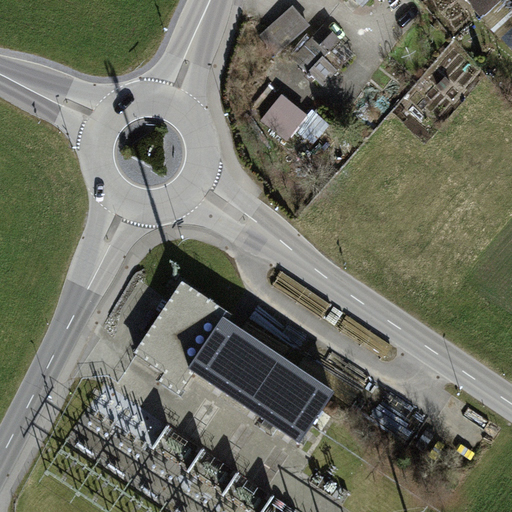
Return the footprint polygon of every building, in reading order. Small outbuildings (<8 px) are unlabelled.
[(348,0),(359,10),(367,0),(348,0)] [(464,0),(481,19),(502,0),(464,0)] [(289,6),(254,36),(272,56),(306,27),(289,6)] [(322,27),(290,62),(318,87),(339,63),(327,52),(337,40),(322,27)] [(278,94),(255,121),(281,142),(290,131),(304,115),(278,94)] [(308,110),(304,115),(290,131),(302,141),(317,123),(320,120),(308,110)] [(302,141),(292,154),(310,169),(336,138),(317,123),(302,141)] [(312,426),(332,395),(225,323),(230,317),(183,285),(137,354),(163,372),(157,381),(177,395),(192,373),(299,445),(312,426)] [(196,453),(174,439),(166,451),(170,453),(177,458),(184,462),(189,465),(196,453)] [(234,478),(210,461),(201,474),(206,477),(213,483),(221,488),(224,491),(234,478)] [(261,511),(269,500),(247,486),(237,500),(241,502),(249,507),(255,511),(256,511),(261,511)]
